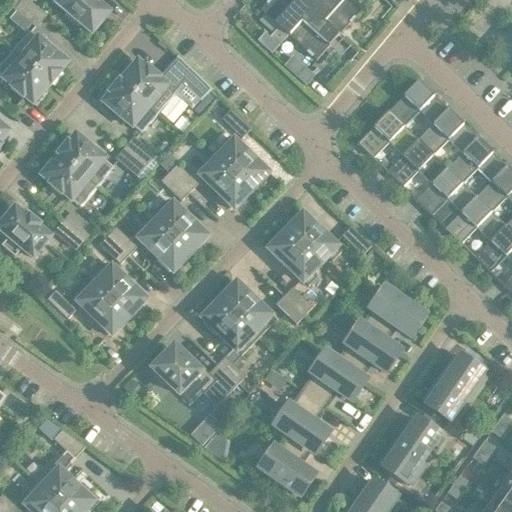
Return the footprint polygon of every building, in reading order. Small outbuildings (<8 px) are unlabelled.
[(92,34),(96,30),(97,28),(101,24),(104,19),(108,15),(97,5),(99,2),(97,0),(61,0),(57,5),(67,14),(64,18),(78,29),(81,26),(92,34)] [(310,13),(296,0),(271,0),(260,12),(288,37),(310,13)] [(296,0),(310,13),(321,0),(296,0)] [(345,0),(321,0),(310,13),(338,38),(360,13),(345,0)] [(36,27),(44,17),(25,1),(16,11),(36,27)] [(338,38),(310,13),(288,37),(316,62),(338,38)] [(80,32),(73,41),(87,53),(94,44),(80,32)] [(29,34),(21,44),(20,44),(17,47),(15,49),(13,53),(12,54),(51,87),(62,74),(60,72),(66,64),(38,40),(37,41),(29,34)] [(271,36),(263,44),(272,51),(279,43),(271,36)] [(12,54),(4,63),(3,64),(1,66),(0,67),(0,76),(5,80),(4,81),(12,87),(10,89),(23,100),(25,98),(33,105),(49,85),(51,87),(12,54)] [(293,57),(284,67),(305,87),(314,77),(293,57)] [(158,115),(166,106),(168,104),(170,102),(171,100),(173,98),(173,97),(174,96),(172,94),(183,83),(192,74),(178,60),(159,79),(147,68),(145,70),(137,64),(121,83),(119,82),(118,82),(158,115)] [(201,100),(210,91),(192,74),(183,83),(201,100)] [(157,116),(158,115),(118,82),(108,95),(110,97),(103,104),(132,128),(133,128),(141,135),(149,125),(150,125),(153,122),(155,119),(157,116)] [(419,83),(388,114),(403,129),(417,115),(431,129),(448,112),(419,83)] [(242,141),(251,131),(230,111),(221,121),(242,141)] [(477,140),(448,112),(431,129),(417,143),(433,158),(447,143),(461,157),(477,140)] [(357,146),(372,160),(387,145),(402,159),(417,143),(403,129),(388,114),(357,146)] [(0,149),(2,148),(0,146),(0,143),(8,134),(0,126),(0,149)] [(96,189),(97,188),(98,187),(101,185),(103,182),(105,179),(113,169),(104,162),(104,161),(76,137),(69,145),(67,143),(57,156),(96,189)] [(212,155),(251,193),(262,181),(262,180),(267,175),(265,174),(267,171),(255,159),(253,162),(246,155),(235,144),(234,144),(228,138),(212,155)] [(507,169),(477,140),(461,157),(447,172),(462,186),(476,171),(491,185),(507,169)] [(126,151),(145,167),(153,157),(134,141),(126,151)] [(387,175),(402,190),(417,175),(431,188),(447,172),(433,158),(417,143),(402,159),(387,175)] [(145,167),(126,151),(117,161),(137,177),(145,167)] [(251,193),(212,155),(196,172),(201,178),(213,190),(213,189),(220,196),(217,198),(230,210),(232,208),(234,209),(238,205),(239,205),(251,193)] [(80,208),(81,207),(84,205),(86,202),(88,198),(96,189),(57,156),(56,156),(58,158),(42,178),(50,184),(48,186),(61,197),(63,195),(71,202),(71,201),(80,208)] [(169,175),(189,195),(198,186),(177,166),(169,175)] [(511,173),(507,169),(491,185),(476,200),(491,215),(506,200),(511,205),(511,173)] [(416,203),(431,218),(446,202),(460,216),(476,200),(462,186),(447,172),(431,188),(416,203)] [(189,195),(169,175),(161,184),(181,203),(189,195)] [(445,232),(460,247),(475,232),(489,245),(505,229),(491,215),(476,200),(460,216),(445,232)] [(156,224),(189,256),(201,244),(206,239),(204,237),(206,235),(194,223),(192,225),(185,219),(185,218),(173,207),(167,202),(159,211),(164,216),(156,224)] [(15,210),(11,215),(9,217),(5,221),(2,225),(0,227),(0,231),(8,239),(1,248),(15,260),(22,250),(33,259),(49,239),(38,230),(40,227),(29,217),(26,220),(15,210)] [(64,224),(83,241),(91,231),(72,215),(64,224)] [(286,234),(319,266),(327,258),(332,263),(341,254),(335,249),(335,248),(324,237),(317,231),(319,228),(307,216),(304,219),(303,217),(298,222),(286,234)] [(189,256),(156,224),(151,219),(134,236),(140,241),(140,242),(152,253),(152,252),(159,259),(156,262),(169,274),(171,271),(173,273),(177,268),(178,268),(189,256)] [(83,241),(64,224),(56,234),(75,250),(83,241)] [(362,258),(371,249),(350,229),(341,238),(362,258)] [(474,260),(490,275),(504,260),(511,267),(511,235),(505,229),(489,245),(474,260)] [(108,238),(128,258),(137,249),(116,230),(108,238)] [(319,266),(286,234),(274,246),(270,251),(271,253),(269,255),(281,267),(284,265),(291,271),(290,272),(302,283),(308,288),(317,279),(312,274),(319,266)] [(128,258),(108,238),(99,247),(120,267),(128,258)] [(95,287),(128,320),(140,307),(144,302),(143,301),(145,298),(133,286),(130,289),(124,282),(112,270),(111,270),(106,265),(90,282),(95,287)] [(511,279),(503,289),(511,297),(511,279)] [(219,303),(258,340),(274,323),(268,318),(269,317),(257,306),(257,307),(250,300),(252,297),(240,285),(238,288),(236,286),(231,291),(219,303)] [(128,320),(95,287),(87,295),(82,290),(73,299),(79,305),(90,316),(91,316),(98,323),(95,325),(108,337),(110,334),(112,336),(116,331),(117,332),(128,320)] [(283,298),(304,318),(312,309),(292,289),(283,298)] [(67,321),(76,312),(56,292),(47,302),(67,321)] [(360,328),(398,355),(399,354),(383,343),(394,327),(410,338),(423,319),(385,292),(360,328)] [(304,318),(283,298),(275,307),(295,327),(304,318)] [(258,340),(219,303),(207,315),(208,316),(203,320),(205,322),(202,324),(215,336),(217,334),(224,341),(235,352),(236,352),(241,357),(258,340)] [(326,357),(364,383),(358,379),(369,363),(385,374),(398,355),(360,328),(336,363),(326,356),(326,357)] [(237,387),(217,367),(209,375),(200,367),(196,372),(173,351),(171,353),(168,350),(153,366),(156,369),(153,372),(179,396),(180,395),(190,406),(202,394),(204,397),(216,384),(229,396),(237,387)] [(364,383),(326,357),(324,360),(318,356),(309,369),(314,373),(312,376),(313,377),(302,393),(323,408),(335,392),(350,402),(364,383)] [(452,425),(485,377),(457,357),(424,405),(452,425)] [(217,367),(237,387),(245,378),(225,358),(217,367)] [(0,405),(19,418),(26,407),(6,393),(2,397),(0,395),(0,405)] [(276,428),(314,455),(327,436),(312,425),(323,408),(302,393),(290,410),(289,409),(276,428)] [(511,422),(503,416),(490,434),(503,442),(511,428),(511,422)] [(409,487),(442,440),(414,420),(381,468),(409,487)] [(314,455),(276,428),(276,429),(287,437),(276,452),(274,451),(272,455),(267,451),(258,464),(263,468),(261,471),(274,481),(271,486),(284,495),(288,490),(299,498),(312,478),(297,467),(308,451),(314,455)] [(74,461),(85,449),(62,432),(53,441),(74,461)] [(478,451),(490,460),(496,451),(484,442),(478,451)] [(490,460),(478,451),(472,460),(484,468),(490,460)] [(42,490),(66,511),(84,511),(88,509),(87,509),(92,504),(90,502),(93,500),(80,488),(78,490),(71,484),(59,473),(53,467),(37,485),(42,490)] [(511,475),(499,493),(511,501),(511,475)] [(453,486),(465,495),(471,486),(459,477),(453,486)] [(391,511),(398,502),(370,483),(349,511),(391,511)] [(465,495),(453,486),(447,495),(459,504),(465,495)] [(66,511),(42,490),(34,498),(29,493),(21,502),(27,508),(26,508),(30,511),(66,511)] [(511,511),(511,501),(499,493),(487,510),(489,511),(511,511)] [(0,498),(0,510),(2,511),(19,511),(2,496),(0,498)]
